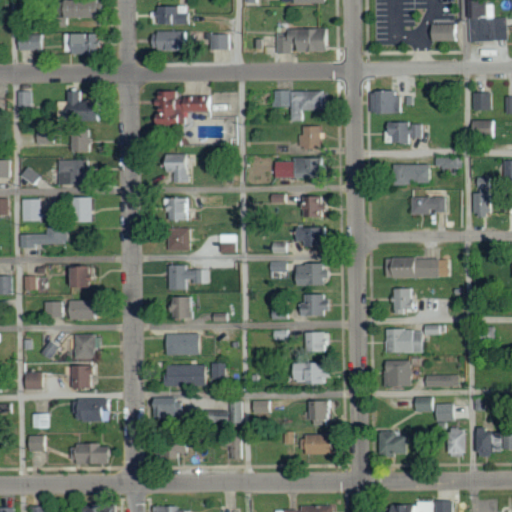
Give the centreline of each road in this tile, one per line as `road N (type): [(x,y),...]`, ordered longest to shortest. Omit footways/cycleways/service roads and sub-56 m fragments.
road 1 (residential): [(362,511),(352,0)]
road 2 (residential): [(137,511),(127,0)]
road 3 (residential): [(0,75),(511,67)]
road 4 (residential): [(511,480),(0,486)]
road 5 (residential): [(134,327),(511,318)]
road 6 (residential): [(511,236),(357,239)]
